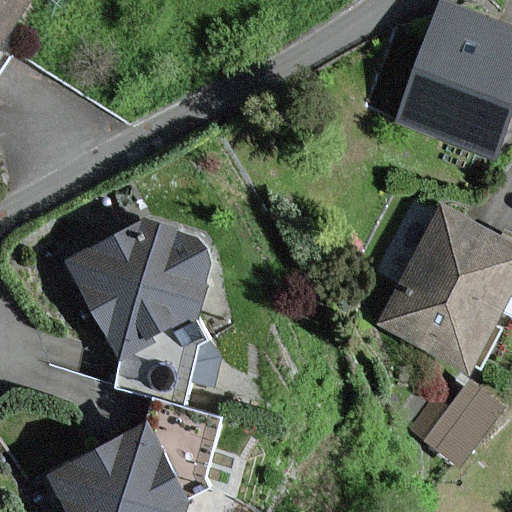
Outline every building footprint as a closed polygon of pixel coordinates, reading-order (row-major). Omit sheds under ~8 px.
[(0,0),(0,31),(18,4),(11,0),(0,0)] [(511,104),(511,39),(434,12),(392,129),(491,164),(511,104)] [(84,259),(68,265),(105,361),(205,322),(192,288),(208,281),(189,231),(176,235),(170,219),(147,228),(141,212),(76,237),(84,259)] [(511,278),(511,258),(436,216),(374,325),(459,373),(511,278)] [(502,416),(464,387),(423,442),(461,471),(502,416)] [(141,431),(57,471),(41,479),(56,511),(170,511),(177,509),(141,431)]
